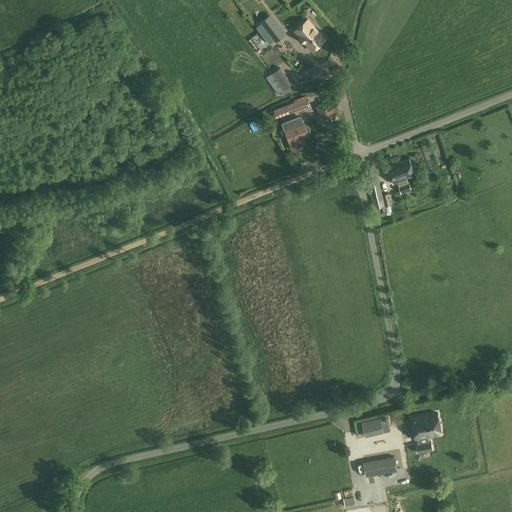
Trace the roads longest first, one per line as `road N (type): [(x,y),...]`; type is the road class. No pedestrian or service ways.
road 1 (unclassified): [(76,511),(82,484),(108,469),(381,401),(397,373),(356,156),(511,95)]
road 2 (track): [(0,299),(356,156)]
